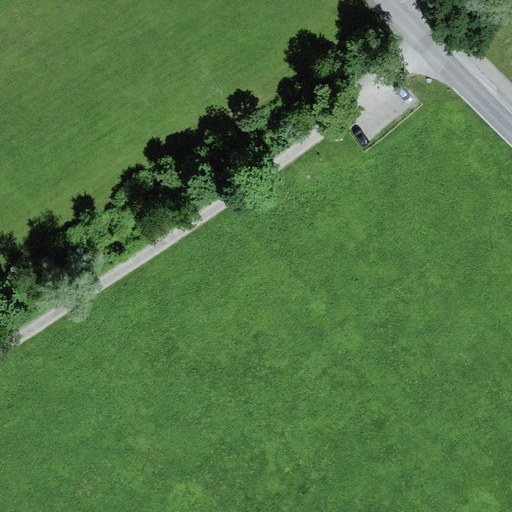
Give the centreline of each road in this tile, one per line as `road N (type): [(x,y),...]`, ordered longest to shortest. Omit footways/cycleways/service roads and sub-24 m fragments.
road 1 (track): [(0,341),(432,51)]
road 2 (tertiary): [(381,0),(511,130)]
